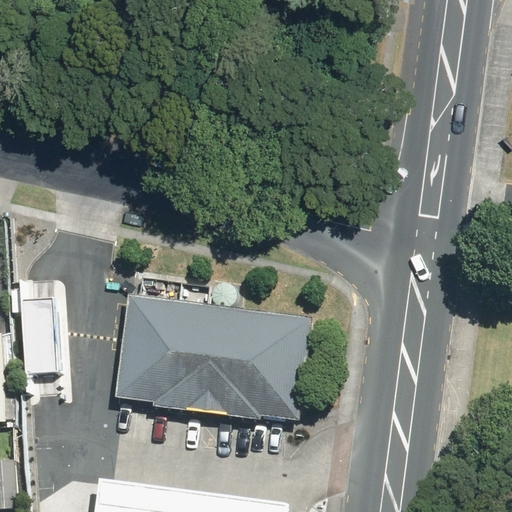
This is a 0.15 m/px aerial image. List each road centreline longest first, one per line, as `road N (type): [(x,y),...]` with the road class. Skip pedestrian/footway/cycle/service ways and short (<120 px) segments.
road 1 (residential): [(0,148),(426,241)]
road 2 (unknown): [(67,164),(75,511)]
road 3 (primary): [(390,511),(426,241)]
road 4 (primary): [(426,241),(460,0)]
